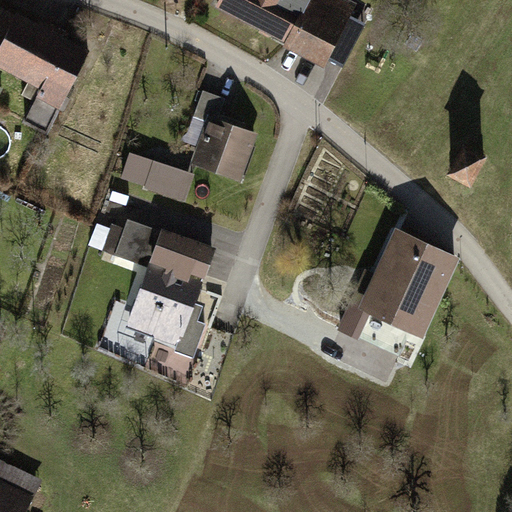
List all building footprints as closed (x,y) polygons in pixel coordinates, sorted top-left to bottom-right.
[(351,16),(351,14),(323,0),(222,0),(220,4),(328,60),(344,29),(346,30),(353,17),(351,16)] [(58,35),(17,14),(16,16),(1,8),(0,9),(0,62),(32,78),(24,94),(37,100),(27,121),(49,132),(90,51),(67,39),(69,34),(61,30),(58,35)] [(242,171),(255,133),(219,120),(226,99),(205,91),(196,117),(212,123),(200,157),(242,171)] [(486,156),(466,146),(451,173),(472,183),(477,173),(486,156)] [(188,172),(136,155),(128,178),(151,185),(151,188),(179,197),(188,172)] [(456,256),(402,231),(367,305),(355,299),(342,329),(400,356),(413,329),(420,333),(456,256)] [(214,251),(165,233),(131,324),(181,343),(178,350),(194,356),(206,324),(189,318),(202,284),(193,281),(196,272),(205,275),(214,251)] [(25,363),(9,357),(5,369),(21,375),(25,363)] [(223,470),(208,466),(204,481),(220,485),(223,470)] [(0,511),(22,511),(25,506),(0,493),(0,511)]
